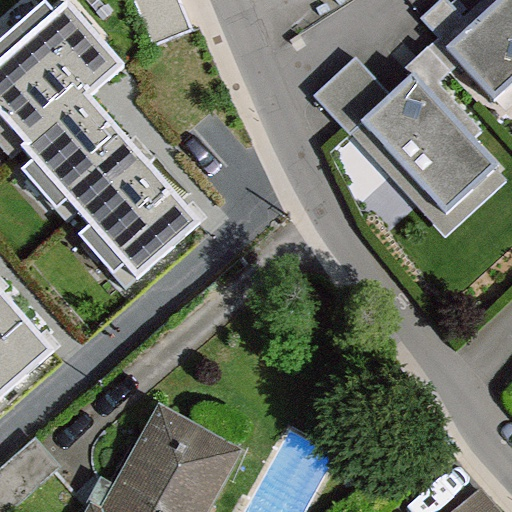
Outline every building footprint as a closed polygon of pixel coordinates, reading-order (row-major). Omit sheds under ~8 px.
[(60,0),(0,50),(0,101),(145,277),(214,220),(104,86),(125,68),(68,0),(60,0)] [(144,0),(160,37),(198,21),(189,0),(144,0)] [(511,79),(491,52),(419,109),(481,187),(511,162),(511,79)] [(0,397),(66,339),(0,265),(0,397)] [(213,511),(248,450),(164,404),(103,511),(213,511)] [(510,511),(490,490),(464,511),(510,511)]
